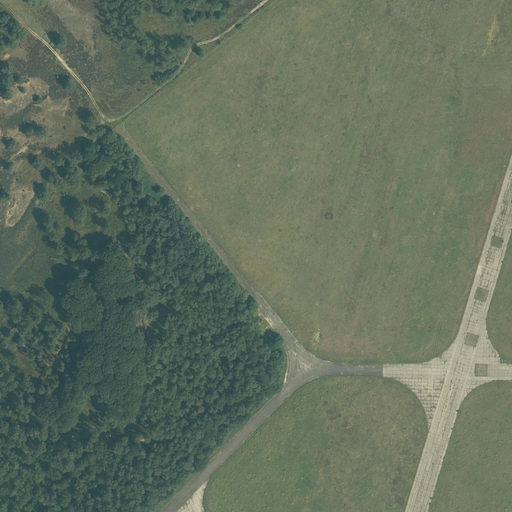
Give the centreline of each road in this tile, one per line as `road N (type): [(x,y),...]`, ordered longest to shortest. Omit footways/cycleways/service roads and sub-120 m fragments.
road 1 (track): [(110,120),(88,130),(78,155),(123,212),(143,258),(178,287),(242,371),(168,439),(0,434)]
road 2 (track): [(0,0),(115,126)]
